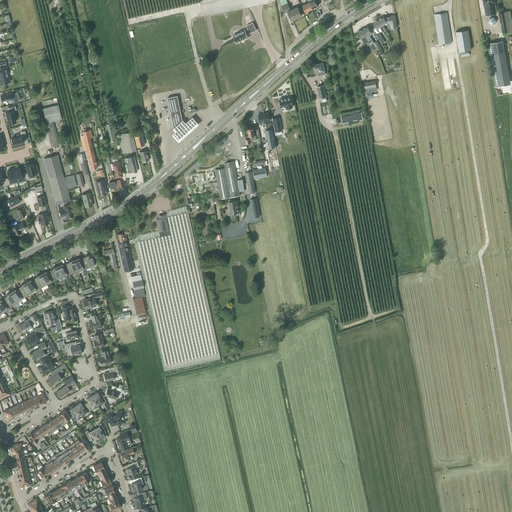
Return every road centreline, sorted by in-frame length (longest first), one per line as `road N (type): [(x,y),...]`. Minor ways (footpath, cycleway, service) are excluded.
road 1 (track): [(511,446),(456,51)]
road 2 (primary): [(0,269),(148,187),(291,62)]
road 3 (residential): [(10,322),(74,298),(95,380),(58,404)]
road 4 (residential): [(25,511),(22,498),(103,450),(130,511)]
